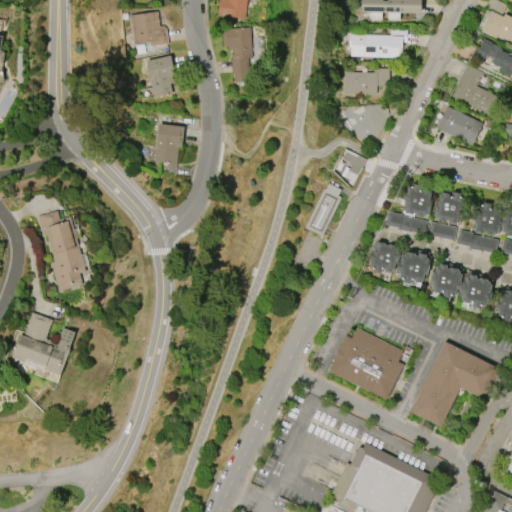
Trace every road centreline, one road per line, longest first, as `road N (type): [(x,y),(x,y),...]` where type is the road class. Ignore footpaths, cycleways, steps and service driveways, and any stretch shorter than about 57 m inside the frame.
road 1 (secondary): [(91,511),(131,449),(148,401),(164,345),(166,277),(146,213),(71,121),(61,0)]
road 2 (residential): [(388,149),(212,511)]
road 3 (residential): [(157,237),(190,207),(207,166),(212,125),(193,0)]
road 4 (residential): [(461,0),(388,149)]
road 5 (residential): [(511,175),(388,149)]
